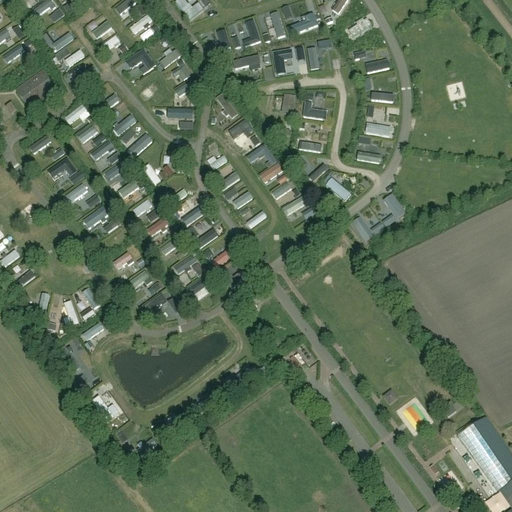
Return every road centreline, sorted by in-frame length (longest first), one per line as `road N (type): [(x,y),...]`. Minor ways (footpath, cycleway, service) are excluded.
road 1 (unknown): [(378,188),(334,164),(334,86),(241,93)]
road 2 (unknown): [(409,511),(311,379)]
